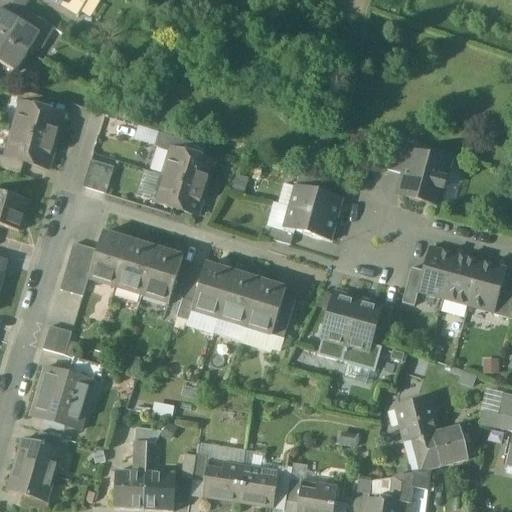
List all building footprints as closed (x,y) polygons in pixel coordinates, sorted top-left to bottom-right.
[(5,0),(2,0),(0,4),(0,10),(18,22),(24,11),(5,0)] [(5,0),(24,11),(29,1),(27,0),(5,0)] [(88,0),(63,0),(60,5),(78,16),(88,0)] [(18,22),(0,10),(0,37),(28,54),(31,56),(43,37),(18,22)] [(0,37),(0,64),(16,74),(28,54),(0,37)] [(43,98),(20,92),(17,103),(21,105),(39,110),(43,98)] [(39,110),(21,105),(13,131),(56,144),(63,117),(39,110)] [(56,144),(13,131),(5,158),(23,164),(48,171),(56,144)] [(193,145),(158,134),(154,148),(171,153),(172,151),(189,156),(193,145)] [(410,154),(391,148),(385,171),(404,177),(410,154)] [(189,156),(172,151),(171,153),(163,178),(205,191),(214,164),(189,156)] [(449,164),(410,154),(404,177),(398,196),(437,207),(449,164)] [(5,158),(0,156),(0,169),(20,175),(23,164),(5,158)] [(114,169),(91,162),(83,189),(106,196),(114,169)] [(327,184),(300,177),(297,188),(324,196),(327,184)] [(205,191),(163,178),(155,204),(197,217),(205,191)] [(297,188),(295,188),(289,209),(336,222),(342,201),(324,196),(297,188)] [(28,202),(0,194),(0,227),(19,233),(28,202)] [(336,222),(289,209),(283,230),(330,243),(336,222)] [(293,236),(270,229),(267,241),(290,247),(293,236)] [(129,243),(102,235),(97,253),(90,275),(88,281),(115,290),(129,243)] [(129,243),(115,290),(141,298),(156,251),(129,243)] [(74,246),(67,269),(78,272),(85,249),(74,246)] [(85,249),(78,272),(90,275),(97,253),(85,249)] [(455,257),(429,250),(423,273),(417,294),(418,294),(443,301),(455,257)] [(182,259),(156,251),(141,298),(168,306),(180,266),(182,259)] [(480,264),(455,257),(443,301),(468,308),(480,264)] [(506,271),(480,264),(468,308),(494,315),(500,294),(506,271)] [(192,270),(180,266),(171,295),(183,298),(192,270)] [(232,275),(205,267),(203,273),(194,302),(190,313),(218,322),(232,275)] [(67,269),(60,292),(72,295),(78,272),(67,269)] [(192,270),(183,298),(194,302),(203,273),(192,270)] [(411,270),(402,304),(414,308),(418,294),(417,294),(423,273),(411,270)] [(90,275),(78,272),(72,295),(83,298),(88,281),(90,275)] [(259,283),(232,275),(218,322),(244,330),(259,283)] [(286,292),(259,283),(244,330),(272,339),(284,298),(286,292)] [(511,297),(500,294),(494,315),(493,317),(511,321),(511,309),(508,308),(511,297)] [(349,301),(334,297),(321,342),(345,349),(358,300),(353,299),(349,301)] [(194,302),(183,298),(177,317),(188,321),(190,313),(194,302)] [(295,301),(284,298),(272,337),(283,341),(295,301)] [(365,306),(363,302),(358,300),(345,349),(341,364),(375,374),(382,350),(370,346),(375,330),(380,310),(365,306)] [(393,310),(381,307),(380,310),(375,330),(386,333),(393,310)] [(60,331),(49,328),(43,351),(53,354),(60,331)] [(71,335),(60,331),(53,354),(64,358),(71,335)] [(104,369),(73,360),(69,375),(94,382),(95,378),(101,380),(104,369)] [(69,375),(46,368),(30,419),(79,434),(94,382),(69,375)] [(511,396),(501,394),(496,416),(503,418),(511,419),(511,396)] [(431,401),(395,410),(404,444),(413,442),(431,438),(437,436),(431,413),(433,409),(431,401)] [(496,416),(483,413),(481,425),(500,430),(503,418),(496,416)] [(511,419),(503,418),(500,430),(511,432),(511,419)] [(162,434),(136,430),(134,444),(147,445),(155,445),(162,434)] [(437,436),(431,438),(439,469),(467,462),(459,430),(437,436)] [(59,441),(38,435),(35,445),(56,451),(59,441)] [(431,438),(413,442),(421,473),(439,469),(431,438)] [(35,445),(21,441),(14,467),(53,479),(60,452),(56,451),(35,445)] [(134,444),(133,465),(146,466),(147,445),(134,444)] [(209,457),(196,455),(196,458),(192,481),(192,482),(203,484),(205,469),(207,470),(209,457)] [(196,458),(184,457),(181,479),(192,481),(196,458)] [(53,479),(14,467),(6,493),(20,497),(42,504),(46,505),(53,479)] [(223,467),(222,472),(207,470),(205,469),(203,484),(201,498),(237,503),(242,469),(223,467)] [(291,470),(278,468),(276,480),(277,481),(275,495),(287,497),(289,481),(291,470)] [(261,472),(242,469),(237,503),(273,509),(275,495),(277,481),(276,480),(261,478),(261,472)] [(145,475),(115,473),(113,510),(143,511),(145,475)] [(430,474),(413,477),(411,491),(427,493),(430,474)] [(172,511),(175,477),(145,475),(143,511),(144,511),(172,511)] [(413,477),(393,480),(390,503),(399,504),(399,506),(409,507),(409,505),(411,491),(413,477)] [(371,483),(369,495),(388,498),(387,503),(390,503),(393,480),(371,483)] [(303,483),(289,481),(287,497),(286,503),(298,505),(301,490),(302,490),(303,483)] [(371,483),(359,481),(357,494),(369,496),(369,495),(371,483)] [(302,490),(301,490),(298,505),(297,511),(333,511),(337,491),(317,488),(316,493),(302,490)] [(424,511),(427,493),(411,491),(409,505),(414,506),(412,511),(424,511)] [(369,496),(357,494),(354,511),(366,511),(368,502),(369,496)] [(287,497),(275,495),(273,509),(285,510),(286,503),(287,497)] [(39,511),(42,504),(20,497),(17,508),(31,511),(39,511)] [(387,505),(368,502),(366,511),(398,511),(399,506),(399,504),(390,503),(387,503),(387,505)]
